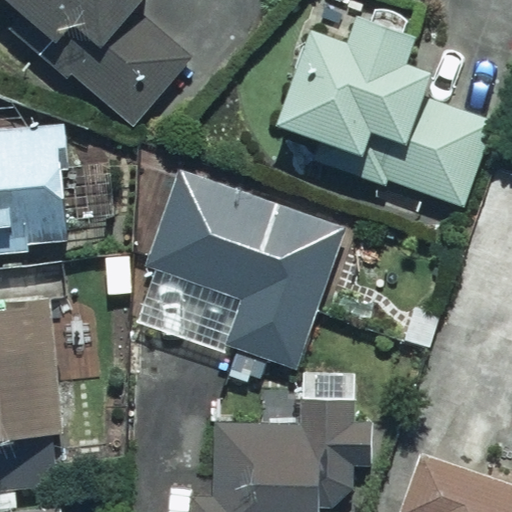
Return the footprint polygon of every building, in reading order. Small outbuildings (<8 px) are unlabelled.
[(0,0),(19,21),(11,29),(60,84),(72,74),(125,132),(199,67),(144,6),(150,0),(0,0)] [(320,142),(314,161),(467,210),(496,119),(425,96),(431,80),(399,70),(412,30),(356,12),(346,42),(303,28),(271,126),(320,142)] [(58,133),(0,135),(0,259),(31,258),(30,247),(63,245),(58,133)] [(346,232),(179,170),(142,272),(157,277),(143,315),(294,371),(346,232)] [(57,308),(0,311),(0,443),(65,440),(57,308)] [(295,426),(214,423),(211,500),(193,500),(193,511),(319,511),(320,497),(354,498),(355,473),(372,474),(374,422),(357,422),(358,378),(297,376),(295,426)] [(511,511),(511,486),(420,452),(397,511),(511,511)]
